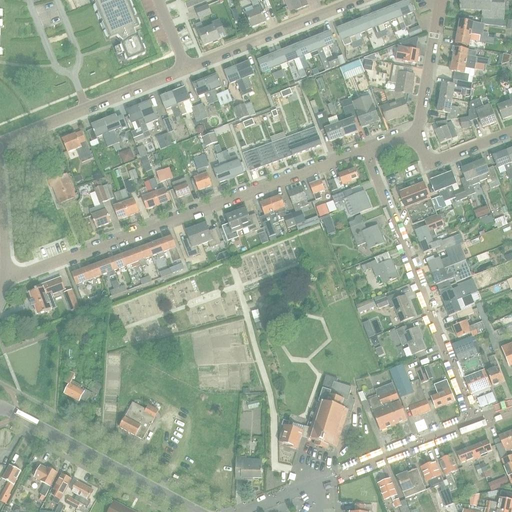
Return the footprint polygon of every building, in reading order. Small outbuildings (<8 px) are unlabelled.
[(91,0),(92,2),(93,2),(95,5),(94,5),(99,20),(100,19),(102,23),(101,23),(107,37),(108,37),(108,39),(110,39),(116,36),(120,40),(122,42),(120,44),(126,61),(144,54),(137,34),(135,35),(133,30),(133,29),(138,27),(135,19),(134,20),(133,16),(134,16),(128,2),(127,2),(126,0),(91,0)] [(197,5),(194,0),(184,0),(188,8),(197,5)] [(266,22),(258,2),(257,1),(259,0),(250,0),(255,11),(246,14),(251,28),(266,22)] [(289,0),(285,2),(288,9),(289,11),(295,9),(295,11),(308,6),(305,0),(289,0)] [(459,0),(459,8),(460,8),(460,11),(461,11),(461,10),(482,11),(481,18),(490,18),(490,19),(503,19),(504,19),(504,10),(508,10),(508,0),(459,0)] [(407,15),(414,12),(409,1),(402,4),(401,2),(396,4),(406,28),(411,26),(407,15)] [(406,28),(396,4),(392,6),(393,8),(385,11),(390,23),(397,20),(401,30),(406,28)] [(211,14),(208,6),(208,5),(196,10),(199,19),(211,14)] [(236,8),(230,10),(234,22),(240,20),(236,8)] [(377,12),(373,14),(378,27),(380,32),(385,30),(383,26),(390,23),(385,11),(378,14),(377,12)] [(378,27),(373,14),(367,16),(368,18),(362,21),(366,32),(373,29),(381,49),(386,47),(382,38),(380,32),(378,27)] [(459,20),(457,32),(471,34),(476,35),(478,23),(473,23),(459,20)] [(201,23),(195,25),(204,46),(219,40),(219,39),(226,36),(219,21),(212,24),(213,26),(204,30),(201,23)] [(359,35),(366,32),(362,21),(354,24),(353,21),(349,23),(359,47),(363,46),(359,35)] [(344,27),(337,30),(344,47),(351,44),(353,50),(350,51),(352,56),(361,52),(359,47),(349,23),(343,25),(344,27)] [(422,33),(419,27),(408,31),(410,37),(422,33)] [(457,32),(455,44),(469,46),(470,40),(479,42),(480,36),(476,35),(471,34),(457,32)] [(322,34),(317,35),(323,49),(322,49),(324,54),(325,54),(327,60),(330,69),(340,65),(337,57),(333,59),(328,47),(335,44),(330,33),(323,36),(322,34)] [(313,40),(306,43),(310,54),(322,49),(323,49),(317,35),(312,38),(313,40)] [(417,50),(415,50),(417,37),(399,45),(396,60),(403,62),(417,64),(419,55),(416,55),(417,50)] [(310,54),(306,43),(299,45),(298,43),(293,45),(299,59),(310,54)] [(289,49),(283,52),(287,63),(294,61),(298,72),(303,70),(301,64),(299,59),(293,45),(289,47),(289,49)] [(454,48),(452,59),(475,63),(484,65),(486,57),(476,55),(475,55),(476,52),(468,50),(454,48)] [(287,63),(283,52),(276,55),(275,52),(270,54),(275,68),(287,63)] [(275,68),(270,54),(265,56),(266,58),(259,61),(263,73),(275,68)] [(473,76),(475,63),(452,59),(450,71),(455,72),(454,80),(467,82),(469,75),(473,76)] [(362,66),(360,61),(340,69),(342,74),(362,66)] [(365,61),(363,69),(372,71),(373,62),(365,61)] [(249,62),(237,67),(242,79),(246,90),(252,88),(248,77),(254,75),(249,62)] [(395,92),(393,92),(401,94),(401,93),(412,95),(413,86),(412,86),(414,75),(403,73),(404,68),(394,66),(391,82),(396,83),(395,92)] [(242,79),(237,67),(225,72),(230,84),(236,82),(242,96),(248,94),(246,90),(242,79)] [(217,75),(205,80),(214,103),(219,101),(221,106),(232,102),(228,90),(217,95),(216,90),(222,87),(217,75)] [(214,103),(205,80),(192,85),(197,97),(205,94),(207,99),(209,105),(214,103)] [(442,84),(440,98),(452,100),(453,93),(470,96),(472,83),(467,82),(454,80),(453,86),(442,84)] [(185,88),(173,93),(184,120),(182,116),(187,114),(183,103),(190,100),(185,88)] [(396,103),(381,108),(386,122),(395,119),(394,118),(408,113),(401,94),(393,92),(392,93),(392,92),(383,91),(387,101),(394,98),(396,103)] [(184,120),(173,93),(160,98),(165,110),(172,107),(178,122),(184,120)] [(511,94),(508,96),(511,101),(497,107),(502,120),(511,116),(511,94)] [(370,97),(353,103),(362,128),(379,122),(370,97)] [(451,106),(452,100),(440,98),(437,112),(447,114),(446,121),(456,120),(458,108),(451,106)] [(303,101),(305,112),(312,110),(309,99),(303,101)] [(469,111),(468,120),(470,122),(479,118),(482,128),(496,122),(491,110),(489,105),(481,108),(480,107),(482,106),(479,100),(470,103),(469,108),(470,111),(469,111)] [(151,102),(139,107),(149,131),(155,129),(152,122),(158,119),(151,102)] [(202,104),(197,106),(202,120),(208,118),(202,104)] [(244,105),(235,108),(239,120),(249,117),(244,105)] [(202,120),(197,106),(190,109),(196,123),(202,120)] [(348,122),(340,125),(345,139),(358,133),(353,120),(358,118),(353,106),(343,110),(348,122)] [(149,131),(139,107),(127,111),(132,124),(132,123),(136,132),(135,132),(136,133),(142,130),(143,134),(149,131)] [(258,115),(261,121),(271,118),(269,111),(258,115)] [(345,139),(340,125),(331,128),(325,113),(320,115),(315,117),(321,132),(325,131),(330,144),(345,139)] [(116,116),(104,121),(114,146),(118,144),(119,144),(114,130),(121,128),(121,130),(127,128),(123,118),(118,120),(116,116)] [(163,121),(168,133),(174,131),(169,118),(163,121)] [(472,127),(469,121),(468,120),(468,118),(460,119),(462,129),(472,127)] [(114,146),(104,121),(92,126),(93,129),(88,131),(92,142),(97,139),(96,138),(102,135),(108,148),(114,146)] [(234,121),(225,125),(231,138),(240,134),(234,121)] [(439,130),(435,131),(440,144),(451,140),(457,137),(452,122),(447,124),(446,121),(436,123),(439,130)] [(315,128),(301,133),(307,151),(322,145),(315,128)] [(63,137),(64,139),(62,139),(67,153),(76,149),(81,162),(92,158),(81,132),(69,136),(69,135),(63,137)] [(168,133),(162,136),(167,148),(173,145),(168,133)] [(217,142),(213,133),(202,137),(206,147),(217,142)] [(301,133),(286,138),(293,156),(307,151),(301,133)] [(286,138),(272,143),(278,161),(293,156),(286,138)] [(272,143),(257,149),(264,167),(274,163),(278,161),(272,143)] [(143,145),(137,147),(142,159),(147,157),(148,157),(143,145)] [(257,149),(243,154),(249,172),(264,167),(257,149)] [(227,150),(221,152),(224,159),(226,165),(231,178),(243,174),(236,155),(230,157),(227,150)] [(511,168),(510,163),(505,151),(493,156),(500,173),(506,171),(510,180),(511,179),(511,168)] [(220,167),(214,169),(219,182),(231,178),(226,165),(224,159),(221,152),(215,154),(220,167)] [(193,178),(198,190),(211,185),(205,167),(209,166),(204,154),(193,158),(199,176),(193,178)] [(147,157),(142,159),(147,173),(152,170),(147,157)] [(484,159),(472,164),(479,181),(486,178),(491,189),(500,185),(493,166),(487,168),(484,159)] [(479,181),(472,164),(461,168),(465,177),(460,179),(464,188),(463,188),(467,197),(467,196),(476,193),(472,183),(479,181)] [(168,167),(163,169),(167,179),(172,177),(168,167)] [(339,174),(340,177),(328,182),(331,192),(344,187),(343,185),(358,179),(354,168),(339,174)] [(167,179),(163,169),(156,172),(160,181),(167,179)] [(129,172),(131,180),(132,181),(138,179),(134,170),(129,172)] [(452,172),(441,176),(450,199),(455,197),(457,201),(467,197),(463,188),(454,192),(452,186),(457,184),(452,172)] [(67,174),(66,175),(48,182),(51,188),(52,187),(59,204),(76,197),(67,174)] [(444,202),(450,199),(441,176),(429,181),(434,193),(437,192),(439,198),(431,201),(435,211),(446,206),(444,202)] [(172,183),(177,198),(190,193),(185,178),(172,183)] [(154,179),(150,181),(159,205),(170,200),(165,188),(158,191),(154,179)] [(100,180),(94,182),(96,189),(102,186),(100,180)] [(135,190),(132,181),(131,180),(125,183),(129,193),(135,190)] [(321,180),(309,185),(315,201),(321,198),(319,193),(324,190),(321,180)] [(159,205),(150,181),(144,183),(149,194),(142,197),(147,209),(159,205)] [(437,216),(428,195),(424,183),(399,193),(404,206),(405,206),(412,225),(425,221),(437,216)] [(107,200),(104,192),(102,186),(96,189),(94,189),(100,206),(90,209),(96,228),(111,223),(106,210),(105,210),(103,205),(108,203),(107,200)] [(302,188),(288,193),(295,213),(292,214),(296,225),(303,222),(304,222),(299,208),(308,205),(302,188)] [(125,189),(120,191),(129,216),(139,212),(134,199),(127,201),(126,197),(128,197),(125,189)] [(334,203),(339,202),(341,206),(346,204),(347,207),(348,207),(351,215),(355,213),(355,214),(371,209),(364,191),(353,196),(350,189),(331,196),(334,203)] [(110,190),(104,192),(107,200),(113,198),(110,190)] [(129,216),(120,191),(114,193),(117,201),(119,200),(121,204),(114,206),(119,220),(129,216)] [(280,196),(270,199),(279,222),(284,220),(287,228),(296,225),(292,214),(286,217),(283,208),(285,208),(280,196)] [(279,222),(270,199),(259,203),(264,216),(268,214),(272,224),(279,222)] [(487,203),(490,212),(499,209),(495,200),(487,203)] [(326,204),(317,208),(320,217),(329,214),(326,204)] [(246,209),(236,213),(242,230),(248,228),(250,233),(261,229),(256,216),(249,218),(246,209)] [(480,209),(474,212),(475,215),(477,219),(483,217),(482,213),(480,209)] [(242,230),(236,213),(225,216),(229,226),(222,228),(227,242),(239,237),(236,232),(242,230)] [(427,226),(414,231),(419,242),(431,237),(436,236),(433,230),(443,226),(439,215),(437,216),(425,221),(427,226)] [(491,216),(479,220),(479,221),(480,222),(481,223),(482,223),(483,224),(485,225),(486,225),(488,225),(494,223),(491,216)] [(326,227),(332,225),(330,217),(323,219),(326,227)] [(506,219),(496,223),(498,228),(508,224),(506,219)] [(296,225),(298,231),(306,228),(303,222),(296,225)] [(378,227),(367,231),(364,223),(350,228),(358,247),(367,243),(369,249),(384,243),(378,227)] [(206,224),(196,227),(202,244),(208,242),(210,248),(221,244),(216,231),(210,233),(206,224)] [(274,235),(275,235),(272,225),(265,228),(269,237),(274,235)] [(202,244),(196,227),(186,231),(189,241),(183,243),(188,258),(199,254),(197,247),(202,244)] [(172,236),(159,241),(163,252),(169,250),(174,262),(180,259),(172,236)] [(431,237),(419,242),(424,254),(436,249),(438,253),(446,250),(456,246),(452,236),(438,242),(436,236),(431,237)] [(163,252),(159,241),(147,245),(151,257),(157,254),(159,258),(165,256),(163,252)] [(440,258),(427,263),(432,274),(444,269),(465,261),(466,260),(460,244),(456,246),(446,250),(449,256),(440,260),(440,258)] [(151,257),(147,245),(134,250),(138,262),(151,257)] [(476,259),(487,256),(485,249),(474,251),(476,259)] [(138,262),(134,250),(122,255),(126,266),(138,262)] [(218,254),(216,258),(217,261),(229,256),(227,251),(218,254)] [(126,266),(122,255),(110,259),(114,271),(126,266)] [(114,271),(110,259),(97,264),(101,275),(108,273),(110,277),(116,275),(114,271)] [(378,266),(376,261),(361,267),(363,272),(372,268),(379,285),(398,278),(391,261),(378,266)] [(444,269),(432,274),(436,285),(449,280),(453,278),(455,283),(471,277),(465,261),(444,269)] [(101,275),(97,264),(85,268),(89,280),(101,275)] [(89,280),(85,268),(72,273),(76,285),(89,280)] [(170,269),(159,273),(161,278),(172,274),(170,269)] [(56,308),(51,295),(65,290),(61,278),(35,287),(36,290),(29,293),(32,300),(30,301),(32,307),(35,306),(38,315),(45,313),(56,308)] [(120,288),(110,291),(112,296),(122,293),(120,288)] [(79,308),(75,299),(72,290),(65,293),(71,311),(79,308)] [(440,295),(444,306),(457,301),(452,290),(440,295)] [(199,293),(184,299),(187,304),(201,299),(199,293)] [(396,294),(386,298),(389,305),(390,309),(394,307),(401,322),(414,317),(405,296),(398,299),(396,294)] [(471,295),(457,301),(444,306),(449,317),(457,314),(461,312),(460,310),(474,304),(471,295)] [(386,298),(375,302),(378,310),(389,305),(386,298)] [(359,313),(375,307),(372,299),(356,306),(359,313)] [(494,351),(498,350),(480,304),(476,305),(494,351)] [(56,308),(45,313),(47,320),(68,312),(66,305),(56,308)] [(471,308),(461,312),(457,314),(459,320),(468,316),(474,313),(471,308)] [(256,310),(252,312),(255,323),(258,322),(260,321),(256,310)] [(470,320),(468,316),(459,320),(460,323),(453,327),(458,338),(475,331),(477,334),(485,330),(482,323),(469,328),(466,321),(470,320)] [(491,327),(492,334),(500,331),(498,325),(491,327)] [(406,327),(396,331),(402,346),(408,344),(409,348),(404,350),(406,357),(425,349),(421,339),(422,339),(418,328),(407,332),(406,327)] [(471,338),(452,345),(465,379),(464,379),(471,395),(491,387),(484,371),(471,338)] [(504,352),(509,366),(511,365),(511,345),(511,346),(508,348),(508,347),(505,348),(505,349),(503,350),(504,352)] [(504,382),(493,356),(488,358),(492,369),(487,372),(492,386),(504,382)] [(410,384),(402,365),(389,370),(396,389),(398,388),(402,398),(400,398),(404,410),(409,408),(413,418),(430,411),(418,381),(410,384)] [(424,367),(421,368),(417,370),(423,384),(430,381),(424,367)] [(64,382),(69,384),(64,394),(79,402),(80,399),(86,402),(91,392),(85,389),(84,391),(81,389),(82,386),(72,381),(76,375),(70,372),(64,382)] [(352,388),(336,383),(338,379),(326,375),(321,389),(323,389),(318,402),(319,403),(319,404),(318,403),(316,408),(317,409),(316,414),(311,413),(307,428),(293,423),(292,428),(288,427),(289,422),(284,420),(282,425),(285,426),(279,443),(286,445),(285,446),(297,450),(302,437),(308,439),(307,440),(308,441),(309,441),(310,441),(311,439),(315,441),(314,445),(316,446),(316,448),(324,450),(325,449),(327,449),(328,445),(336,448),(348,410),(352,412),(355,401),(352,400),(353,397),(349,396),(352,388)] [(454,402),(446,381),(435,386),(438,395),(431,397),(436,409),(454,402)] [(96,383),(91,390),(97,393),(101,386),(96,383)] [(398,399),(395,391),(392,383),(384,387),(387,394),(399,423),(407,420),(399,402),(393,404),(392,401),(398,399)] [(359,398),(364,396),(361,387),(356,389),(359,398)] [(399,423),(387,394),(384,387),(375,390),(378,396),(368,400),(380,431),(399,423)] [(131,407),(119,428),(142,441),(159,411),(148,405),(145,410),(133,403),(131,407)] [(508,458),(511,456),(511,452),(511,449),(511,430),(499,436),(500,438),(508,458)] [(511,456),(508,458),(500,438),(493,441),(511,486),(511,456)] [(488,440),(472,447),(477,459),(488,454),(487,452),(492,450),(488,440)] [(477,459),(472,447),(456,453),(461,463),(466,461),(466,463),(477,459)] [(452,455),(439,460),(452,491),(457,489),(451,474),(458,471),(452,455)] [(236,479),(248,480),(248,478),(261,478),(261,460),(246,460),(246,457),(236,457),(236,479)] [(435,462),(421,468),(427,482),(428,481),(431,489),(439,485),(442,491),(439,492),(445,507),(453,504),(447,488),(446,488),(435,462)] [(485,463),(480,466),(483,473),(488,471),(485,463)] [(3,479),(9,482),(0,497),(0,501),(4,504),(17,479),(21,472),(10,466),(3,479)] [(41,466),(35,477),(39,480),(45,483),(40,494),(45,497),(58,473),(54,471),(54,470),(51,468),(49,469),(48,468),(47,469),(41,466)] [(483,473),(480,466),(475,468),(478,475),(483,473)] [(417,469),(397,477),(405,498),(426,490),(417,469)] [(53,499),(52,501),(58,505),(59,503),(72,479),(62,474),(53,490),(57,492),(53,499)] [(506,476),(499,479),(502,486),(509,484),(506,476)] [(395,508),(401,506),(403,511),(409,511),(405,500),(399,502),(390,479),(378,484),(384,500),(394,496),(396,501),(393,502),(395,508)] [(77,510),(80,503),(87,507),(91,501),(88,500),(93,491),(77,482),(72,492),(77,495),(74,500),(69,497),(66,503),(77,510)] [(511,511),(511,493),(500,491),(498,503),(487,501),(485,509),(502,511),(511,511)] [(471,496),(470,496),(470,505),(476,506),(479,495),(471,496)] [(133,511),(114,502),(108,511),(133,511)]
